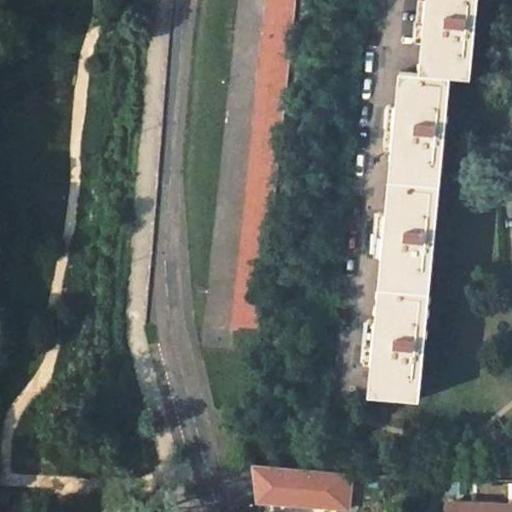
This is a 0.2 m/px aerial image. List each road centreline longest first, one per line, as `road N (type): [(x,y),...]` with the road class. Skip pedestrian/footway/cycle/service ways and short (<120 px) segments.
road 1 (unclassified): [(183,0),(163,259),(168,322),(218,511)]
road 2 (residential): [(397,0),(345,394)]
